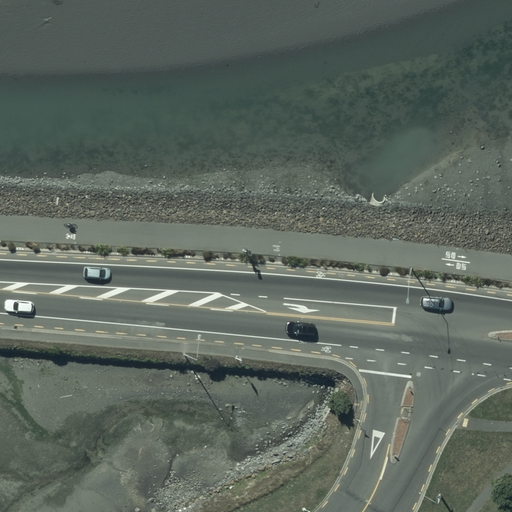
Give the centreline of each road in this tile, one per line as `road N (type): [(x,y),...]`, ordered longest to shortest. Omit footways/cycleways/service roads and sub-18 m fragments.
road 1 (secondary): [(418,327),(0,290)]
road 2 (tertiary): [(364,511),(406,413),(418,327)]
